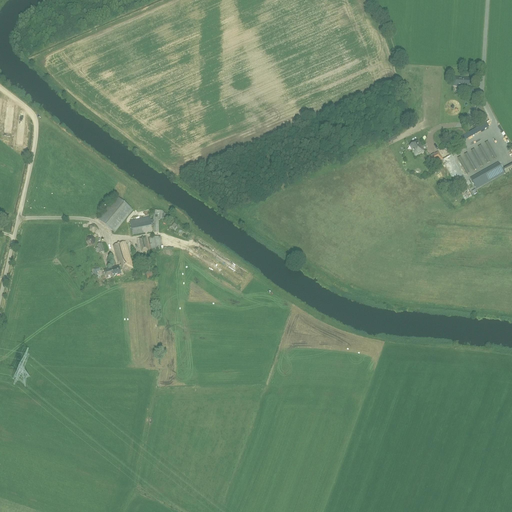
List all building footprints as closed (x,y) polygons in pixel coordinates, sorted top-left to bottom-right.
[(464,79),(459,79),(459,78),(454,78),(453,86),(466,87),(466,96),(472,97),(473,89),(469,89),(469,79),(465,78),(464,79)] [(418,141),(410,145),(416,156),(424,152),(418,141)] [(439,153),(438,152),(434,154),(431,156),(427,158),(431,166),(443,159),(439,153)] [(476,189),(504,174),(498,163),(470,179),(476,189)] [(446,177),(453,174),(450,167),(443,170),(446,177)] [(114,233),(133,210),(116,197),(98,220),(114,233)] [(168,219),(169,215),(162,213),(162,211),(153,211),(153,220),(150,220),(149,217),(130,221),(133,235),(152,232),(151,226),(153,225),(153,231),(159,231),(158,218),(162,218),(168,219)] [(94,233),(98,229),(95,224),(90,225),(89,231),(94,233)] [(140,253),(150,251),(148,237),(137,240),(140,253)] [(152,238),(153,249),(163,247),(161,237),(152,238)] [(133,268),(125,242),(113,246),(118,263),(120,262),(121,265),(120,266),(120,267),(119,267),(119,266),(104,271),(107,278),(121,274),(120,271),(123,271),(123,272),(133,268)] [(100,253),(104,252),(102,243),(97,245),(98,248),(95,249),(96,253),(99,252),(100,253)]
